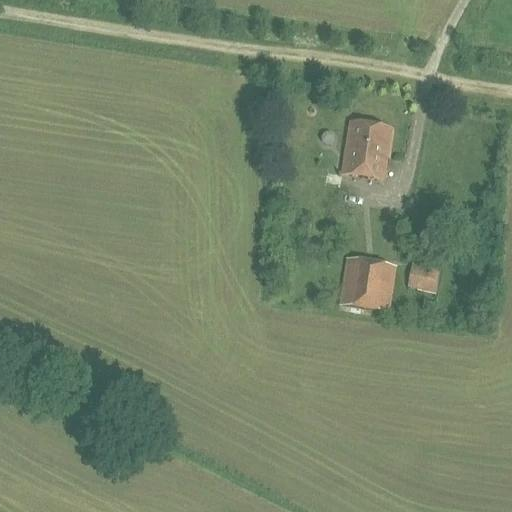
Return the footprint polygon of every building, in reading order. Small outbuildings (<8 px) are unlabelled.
[(341,175),(382,182),(391,130),(349,123),(341,175)] [(288,192),(283,194),(281,198),(283,203),(287,205),(292,202),(294,198),(292,194),(288,192)] [(465,214),(469,225),(478,222),(475,211),(465,214)] [(343,261),(336,308),(387,316),(393,269),(343,261)] [(431,296),(436,271),(408,266),(404,290),(431,296)] [(432,306),(419,304),(416,316),(429,319),(432,306)]
